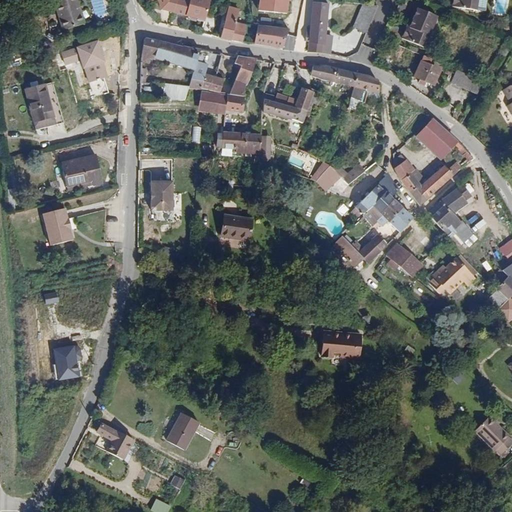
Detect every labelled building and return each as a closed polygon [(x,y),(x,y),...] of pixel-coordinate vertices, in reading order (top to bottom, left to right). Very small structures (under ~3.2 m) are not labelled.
[(86,21),(79,0),(56,0),(64,27),(86,21)] [(157,0),(159,7),(172,11),(175,0),(157,0)] [(175,0),(172,11),(186,14),(197,17),(196,18),(204,21),(209,0),(175,0)] [(289,0),(260,0),(259,10),(288,14),(289,0)] [(475,10),(475,0),(451,0),(451,7),(475,10)] [(307,51),(331,54),(333,35),(327,35),(329,3),(312,1),(307,51)] [(366,33),(376,9),(362,4),(352,27),(366,33)] [(232,38),(243,40),(247,25),(237,22),(240,9),(229,7),(222,36),(232,38)] [(438,16),(418,7),(410,26),(408,25),(402,38),(424,48),(438,16)] [(282,48),(289,28),(260,23),(254,43),(282,48)] [(199,49),(146,39),(142,56),(142,63),(149,66),(151,61),(155,62),(156,59),(194,70),(197,61),(199,49)] [(106,63),(98,40),(77,47),(83,69),(85,68),(89,82),(104,77),(108,76),(104,63),(106,63)] [(256,59),(238,56),(235,64),(241,66),(233,87),(223,84),(221,92),(229,94),(246,97),(247,85),(252,72),(256,59)] [(194,70),(189,86),(202,89),(206,74),(208,64),(197,61),(194,70)] [(419,63),(414,76),(436,86),(444,69),(429,62),(427,67),(419,63)] [(354,88),(358,73),(325,64),(324,66),(313,64),(311,75),(354,88)] [(461,79),(464,73),(448,66),(445,73),(461,79)] [(378,79),(358,73),(354,88),(348,107),(357,109),(359,101),(365,103),(368,92),(379,95),(378,79)] [(223,84),(225,79),(206,74),(202,89),(221,92),(223,84)] [(109,92),(104,77),(89,82),(94,97),(109,92)] [(35,129),(64,123),(50,79),(37,83),(35,78),(28,80),(29,85),(23,87),(35,129)] [(189,86),(165,84),(161,100),(185,101),(189,86)] [(297,100),(295,107),(275,102),(264,99),(264,112),(303,124),(308,111),(315,92),(302,87),(297,100)] [(229,96),(202,91),(198,111),(225,115),(226,110),(229,96)] [(297,100),(277,93),(275,102),(295,107),(297,100)] [(243,114),(246,97),(229,94),(229,96),(226,110),(243,114)] [(459,140),(433,118),(416,136),(441,160),(456,145),(455,144),(459,140)] [(262,133),(224,128),(222,143),(260,147),(262,133)] [(472,157),(459,140),(455,144),(456,145),(468,160),(472,157)] [(393,169),(407,159),(401,153),(394,158),(393,169)] [(59,162),(67,191),(102,182),(96,154),(59,162)] [(402,181),(415,168),(408,157),(407,159),(393,169),(402,181)] [(339,174),(323,162),(311,178),(326,192),(339,174)] [(448,169),(453,175),(461,168),(456,162),(448,169)] [(415,168),(402,181),(421,205),(453,175),(448,169),(444,164),(422,185),(418,181),(423,175),(417,167),(415,168)] [(359,165),(343,177),(348,183),(364,172),(359,165)] [(386,173),(377,182),(391,195),(397,190),(386,173)] [(174,211),(173,180),(151,180),(151,211),(174,211)] [(380,210),(381,212),(393,199),(391,195),(377,182),(350,209),(360,219),(363,216),(374,205),(380,210)] [(458,190),(456,188),(437,205),(439,206),(429,215),(446,234),(452,229),(464,243),(475,234),(457,213),(469,203),(467,201),(473,196),(464,186),(458,190)] [(8,189),(8,204),(17,204),(17,189),(8,189)] [(393,199),(381,212),(389,219),(401,205),(393,199)] [(342,216),(350,210),(344,203),(337,210),(342,216)] [(374,205),(363,216),(368,221),(380,210),(374,205)] [(413,217),(401,205),(389,219),(401,231),(413,217)] [(69,219),(66,208),(43,214),(51,245),(74,240),(71,228),(75,227),(72,218),(69,219)] [(254,218),(224,214),(221,237),(251,242),(254,218)] [(477,233),(487,224),(483,219),(473,228),(477,233)] [(377,234),(369,242),(379,251),(387,243),(377,234)] [(342,236),(332,244),(352,267),(361,258),(366,263),(379,251),(369,242),(364,247),(358,254),(351,246),(342,236)] [(511,239),(499,249),(511,265),(511,264),(511,239)] [(364,247),(358,241),(351,246),(358,254),(364,247)] [(387,251),(385,254),(413,277),(424,265),(396,241),(387,251)] [(449,298),(459,288),(463,293),(479,277),(456,255),(431,281),(449,298)] [(486,297),(497,310),(510,297),(511,295),(511,264),(511,265),(503,270),(509,276),(486,297)] [(56,292),(44,295),(46,304),(58,302),(56,292)] [(511,318),(511,299),(510,297),(497,310),(508,322),(511,318)] [(360,361),(362,333),(323,330),(321,357),(329,357),(329,352),(340,353),(339,359),(360,361)] [(74,345),(53,348),(58,379),(80,376),(77,360),(83,356),(82,348),(74,345)] [(459,385),(466,378),(460,372),(453,380),(459,385)] [(201,424),(180,412),(165,440),(185,452),(198,428),(201,424)] [(491,416),(475,432),(494,452),(496,450),(501,455),(511,444),(511,440),(509,438),(510,437),(491,416)] [(135,440),(102,423),(97,433),(112,441),(108,450),(125,459),(135,440)] [(185,480),(175,475),(170,485),(180,490),(185,480)] [(168,511),(171,507),(156,499),(150,510),(154,511),(168,511)]
